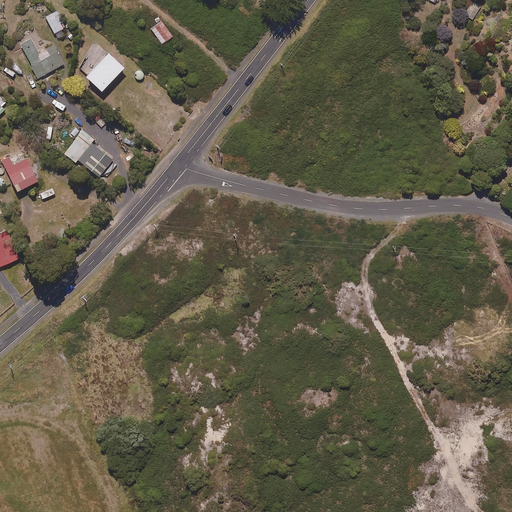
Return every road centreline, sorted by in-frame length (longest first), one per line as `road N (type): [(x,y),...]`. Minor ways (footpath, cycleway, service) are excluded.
road 1 (unclassified): [(511,218),(457,205),(321,203),(178,164)]
road 2 (secondary): [(178,164),(83,271),(0,344)]
road 3 (secondary): [(307,0),(178,164)]
